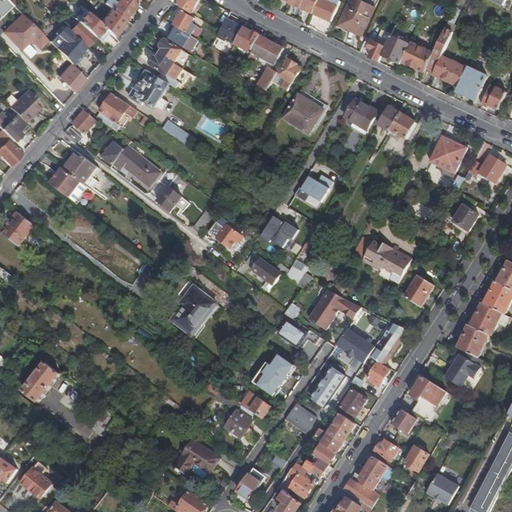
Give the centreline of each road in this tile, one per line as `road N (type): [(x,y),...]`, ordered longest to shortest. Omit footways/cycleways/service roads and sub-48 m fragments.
road 1 (residential): [(316,511),(511,211)]
road 2 (residential): [(232,0),(511,137)]
road 3 (residential): [(239,270),(54,127)]
road 4 (residential): [(325,345),(224,511)]
road 5 (residential): [(166,0),(54,127)]
